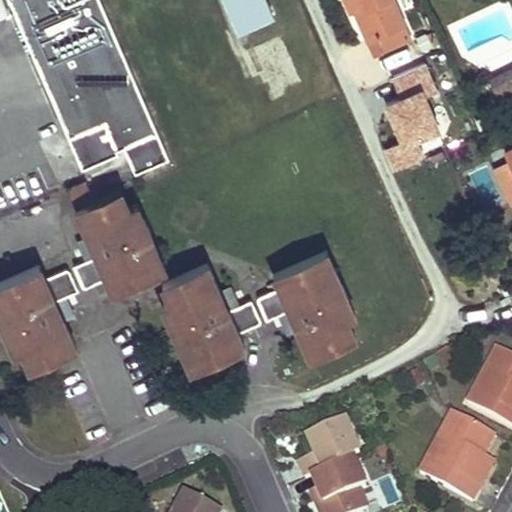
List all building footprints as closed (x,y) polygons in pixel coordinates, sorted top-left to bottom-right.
[(9,0),(84,170),(120,155),(118,152),(125,149),(136,174),(170,160),(100,0),(9,0)] [(265,0),(223,0),(237,32),(273,17),(265,0)] [(369,0),(351,0),(355,9),(359,8),(370,3),(369,0)] [(379,54),(416,38),(399,0),(369,0),(370,3),(359,8),(379,54)] [(269,93),(300,81),(281,33),(250,46),(269,93)] [(425,61),(376,79),(408,162),(422,156),(415,138),(440,129),(426,92),(436,89),(425,61)] [(511,64),(487,76),(492,84),(499,80),(505,92),(511,88),(511,64)] [(499,80),(492,84),(497,96),(505,92),(499,80)] [(461,108),(440,117),(453,146),(473,136),(461,108)] [(391,167),(404,162),(397,141),(385,145),(391,167)] [(511,204),(511,203),(511,165),(509,160),(494,168),(511,204)] [(86,181),(67,189),(76,208),(95,200),(86,181)] [(97,252),(75,262),(86,286),(107,276),(113,289),(156,271),(149,255),(140,235),(150,231),(144,220),(135,224),(128,207),(120,189),(95,200),(76,208),(97,252)] [(137,203),(128,207),(135,224),(144,220),(137,203)] [(140,235),(149,255),(156,271),(165,267),(158,250),(150,231),(140,235)] [(327,251),(319,254),(325,269),(333,265),(327,251)] [(275,273),(256,294),(267,318),(290,308),(311,354),(354,335),(347,317),(339,300),(334,287),(341,284),(333,265),(325,269),(319,254),(275,273)] [(75,262),(69,265),(79,289),(86,286),(75,262)] [(209,262),(163,282),(171,300),(179,317),(185,328),(176,332),(185,351),(193,348),(201,363),(243,344),(239,330),(261,321),(251,297),(229,307),(209,262)] [(40,264),(0,281),(0,290),(3,299),(10,315),(0,319),(7,334),(15,330),(23,347),(31,364),(75,345),(55,300),(79,289),(69,265),(45,276),(40,264)] [(341,284),(334,287),(339,300),(347,297),(341,284)] [(256,294),(251,297),(261,321),(267,318),(256,294)] [(347,297),(339,300),(347,317),(354,313),(347,297)] [(3,299),(0,300),(0,318),(0,319),(10,315),(3,299)] [(171,300),(163,304),(171,321),(176,332),(185,328),(179,317),(171,300)] [(15,330),(7,334),(14,351),(23,347),(15,330)] [(193,348),(185,351),(192,367),(201,363),(193,348)] [(511,353),(500,348),(470,403),(511,425),(511,353)] [(455,412),(422,473),(473,501),(489,472),(479,467),(486,455),(498,435),(455,412)] [(347,420),(312,438),(318,454),(300,463),(308,479),(315,475),(355,458),(362,455),(347,420)] [(486,455),(479,467),(489,472),(494,459),(486,455)] [(355,458),(315,475),(320,491),(326,502),(319,506),(321,511),(360,511),(370,508),(361,489),(368,487),(355,458)] [(320,491),(313,494),(319,506),(326,502),(320,491)] [(221,511),(189,494),(179,511),(221,511)]
